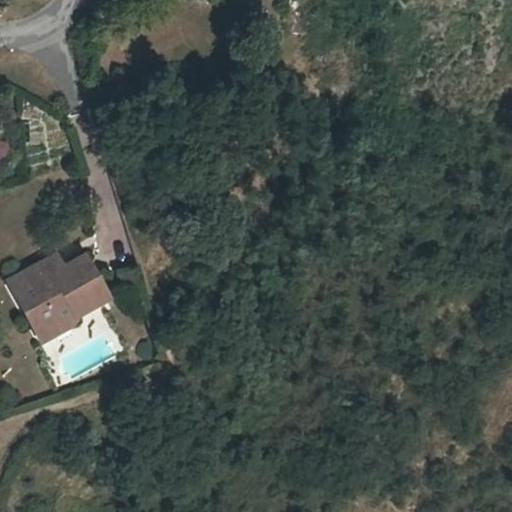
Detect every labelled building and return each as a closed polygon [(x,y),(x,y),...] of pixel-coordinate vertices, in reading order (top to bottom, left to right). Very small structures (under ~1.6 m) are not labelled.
[(48,262),(41,266),(44,272),(52,270),(48,262)] [(136,265),(116,270),(120,286),(140,282),(136,265)] [(12,280),(30,321),(35,318),(44,337),(64,329),(60,321),(90,306),(73,268),(55,277),(52,270),(44,272),(41,266),(12,280)] [(39,340),(44,337),(35,318),(30,321),(39,340)] [(0,347),(21,400),(52,388),(29,330),(0,341),(0,347)]
